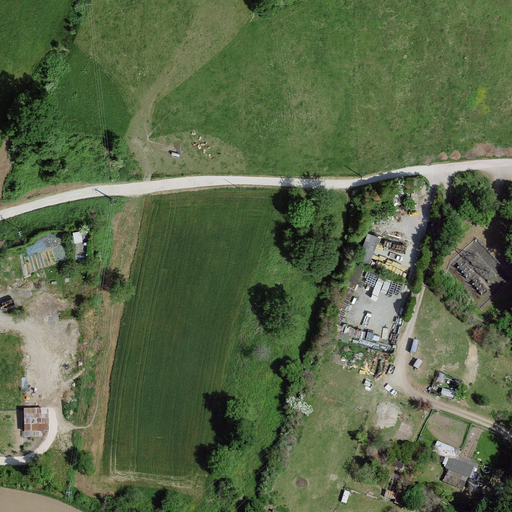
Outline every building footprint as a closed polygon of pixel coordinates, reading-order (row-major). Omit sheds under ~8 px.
[(360,256),(372,261),(382,235),(371,230),(360,256)] [(0,332),(0,362),(21,362),(21,332),(0,332)] [(0,362),(0,393),(21,393),(21,362),(0,362)] [(0,393),(0,423),(22,423),(21,393),(0,393)] [(26,408),(27,431),(50,430),(49,408),(26,408)] [(0,423),(0,453),(22,454),(22,423),(0,423)] [(439,442),(437,448),(452,453),(447,468),(473,476),(476,465),(457,459),(460,449),(439,442)] [(449,470),(446,483),(468,489),(472,476),(449,470)]
